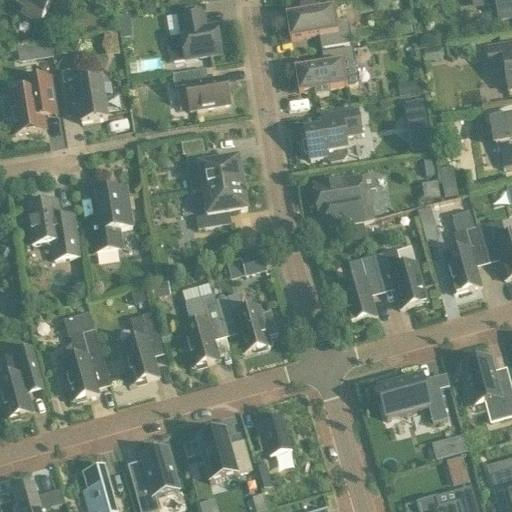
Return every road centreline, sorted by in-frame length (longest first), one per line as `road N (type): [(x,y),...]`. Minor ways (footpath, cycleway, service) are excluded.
road 1 (residential): [(323,365),(281,211),(251,0)]
road 2 (residential): [(323,365),(0,455)]
road 3 (residential): [(511,312),(323,365)]
road 4 (residential): [(366,511),(323,365)]
